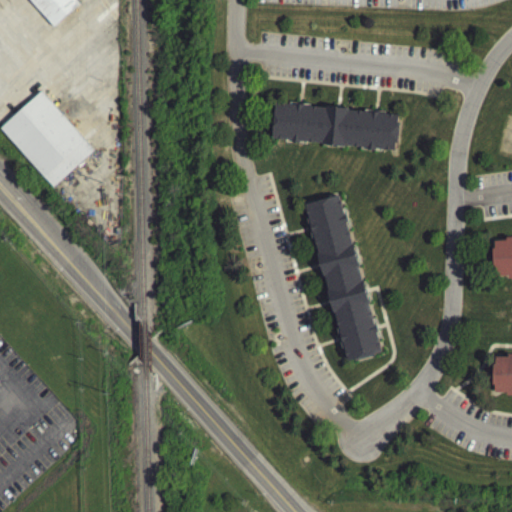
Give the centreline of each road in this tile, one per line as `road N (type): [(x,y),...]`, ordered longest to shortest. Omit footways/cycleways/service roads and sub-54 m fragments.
road 1 (residential): [(240,0),(233,81),(255,213),(296,358),(360,441)]
road 2 (residential): [(511,41),(472,94),(460,141),(455,313),(444,350),(422,388),(352,448)]
road 3 (primary): [(295,511),(93,290)]
road 4 (residential): [(235,50),(419,68),(476,89)]
road 5 (primary): [(93,290),(0,187)]
